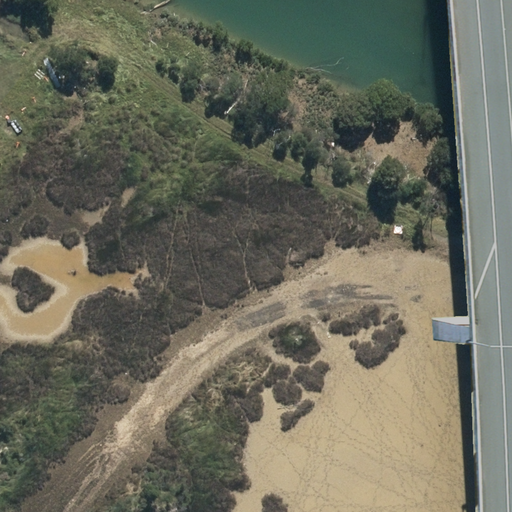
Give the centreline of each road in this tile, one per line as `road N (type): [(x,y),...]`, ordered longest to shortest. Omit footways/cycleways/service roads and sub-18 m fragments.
road 1 (track): [(59,511),(92,460),(170,376),(257,313),(367,263),(430,254),(511,270)]
road 2 (motorway): [(511,481),(482,0)]
